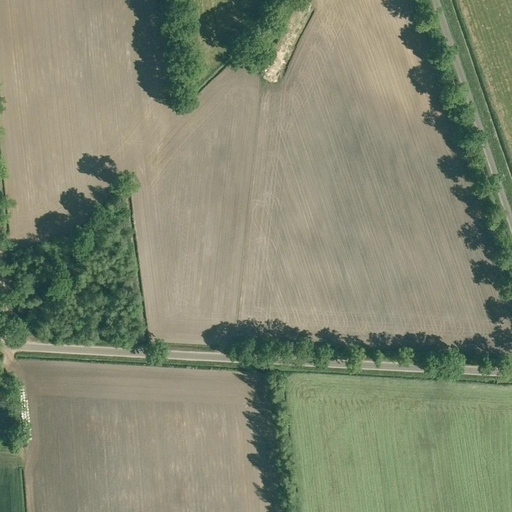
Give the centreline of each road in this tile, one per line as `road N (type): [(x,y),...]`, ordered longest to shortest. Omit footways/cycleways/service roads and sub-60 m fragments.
road 1 (unclassified): [(511,375),(0,346)]
road 2 (unclassified): [(511,227),(435,0)]
